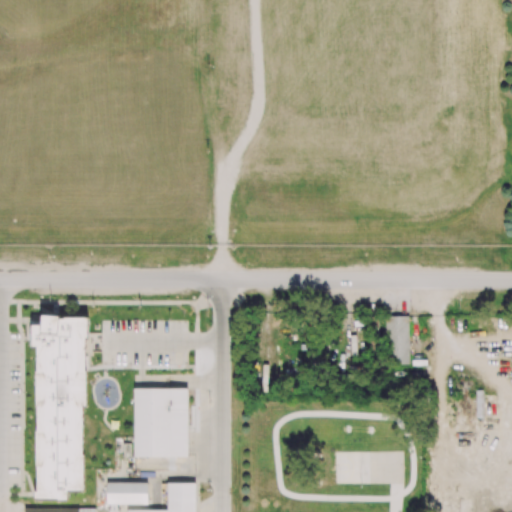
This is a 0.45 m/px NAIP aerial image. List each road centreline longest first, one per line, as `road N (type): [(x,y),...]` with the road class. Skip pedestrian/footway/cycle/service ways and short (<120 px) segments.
road 1 (tertiary): [(0,280),(511,279)]
road 2 (residential): [(221,511),(221,279)]
road 3 (residential): [(0,511),(0,280)]
